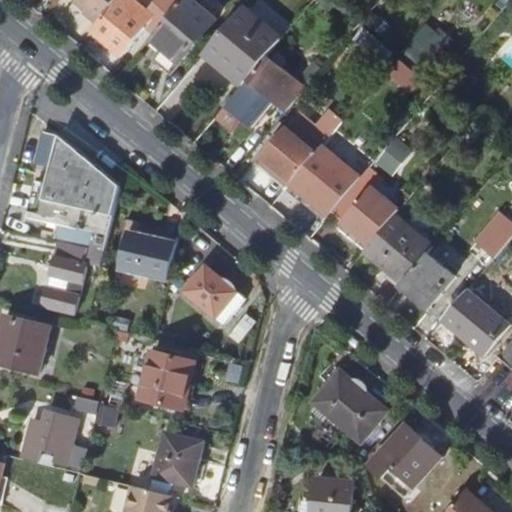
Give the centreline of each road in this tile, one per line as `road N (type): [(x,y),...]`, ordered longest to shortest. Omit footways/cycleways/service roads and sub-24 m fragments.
road 1 (residential): [(299,272),(22,39)]
road 2 (residential): [(511,450),(299,272)]
road 3 (residential): [(299,272),(240,511)]
